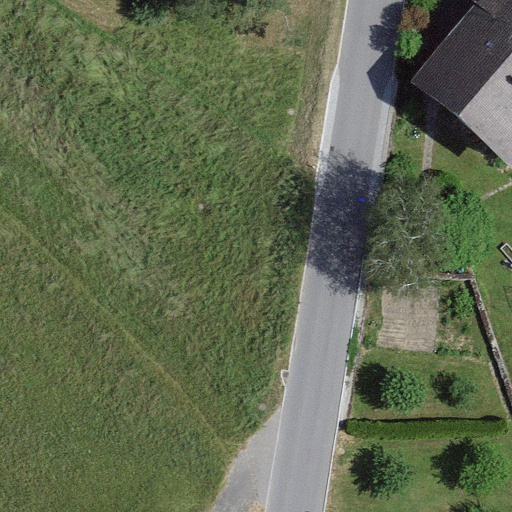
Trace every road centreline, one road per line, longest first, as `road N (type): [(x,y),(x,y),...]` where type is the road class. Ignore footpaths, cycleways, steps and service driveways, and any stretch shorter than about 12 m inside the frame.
road 1 (tertiary): [(380,0),(296,511)]
road 2 (track): [(346,240),(256,452),(220,511)]
